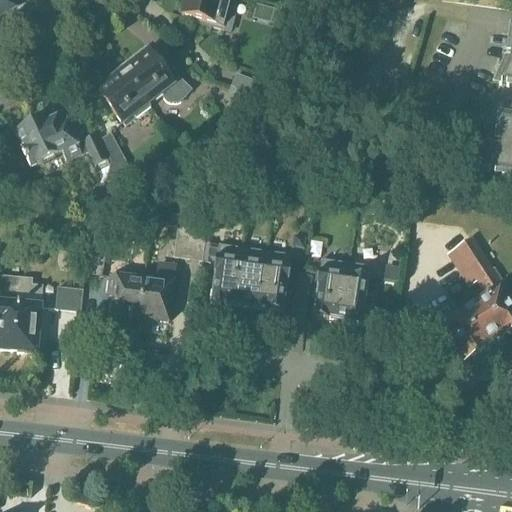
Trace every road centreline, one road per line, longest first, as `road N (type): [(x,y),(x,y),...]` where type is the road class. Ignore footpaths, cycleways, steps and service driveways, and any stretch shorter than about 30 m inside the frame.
road 1 (primary): [(504,494),(0,433)]
road 2 (residential): [(0,75),(42,53),(97,0)]
